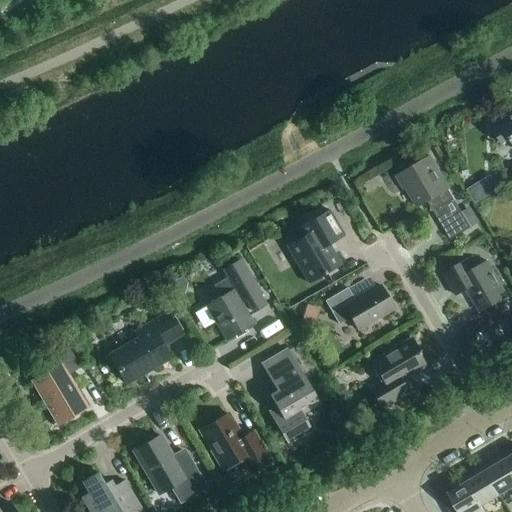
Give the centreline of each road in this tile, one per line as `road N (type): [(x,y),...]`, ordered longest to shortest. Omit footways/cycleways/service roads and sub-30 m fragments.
road 1 (residential): [(27,469),(205,368),(221,385)]
road 2 (residential): [(479,421),(463,368),(398,259),(385,249),(371,255)]
